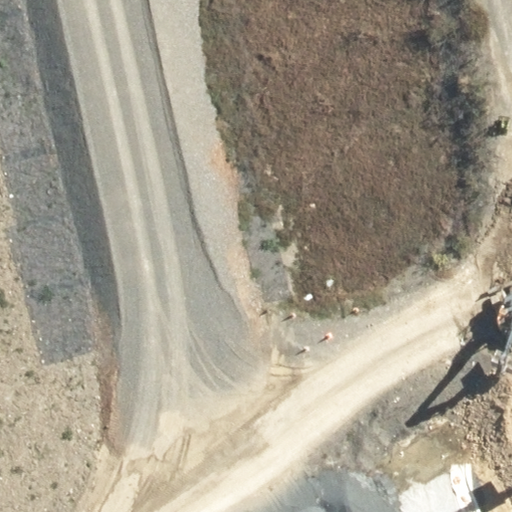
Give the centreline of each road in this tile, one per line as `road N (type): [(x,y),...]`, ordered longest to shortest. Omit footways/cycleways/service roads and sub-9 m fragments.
road 1 (track): [(511,277),(247,338),(174,286),(110,0)]
road 2 (track): [(247,338),(85,511)]
road 3 (track): [(0,438),(123,511)]
